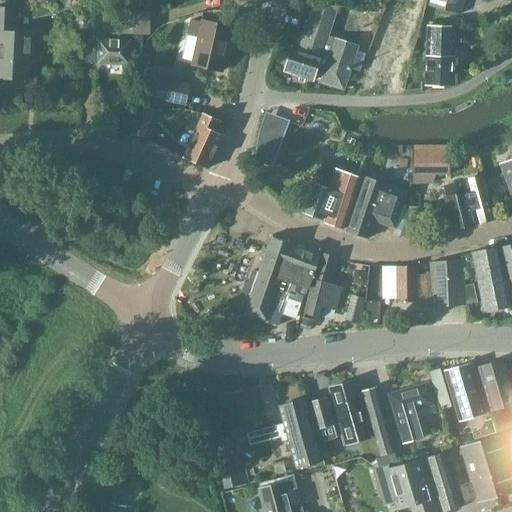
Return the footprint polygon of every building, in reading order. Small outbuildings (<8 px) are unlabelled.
[(461,15),(464,0),(429,0),(428,6),(461,15)] [(285,61),(283,66),(285,69),(284,72),(312,81),(314,75),(321,78),(319,82),(343,89),(349,69),(359,72),(365,53),(356,50),(357,46),(326,37),(335,8),(314,1),(298,49),(292,47),(288,60),(285,61)] [(18,10),(0,9),(0,81),(28,83),(29,66),(33,67),(35,35),(16,34),(18,10)] [(101,12),(100,33),(149,35),(149,13),(101,12)] [(219,71),(227,28),(201,23),(198,36),(188,33),(183,59),(193,62),(192,66),(219,71)] [(450,83),(452,27),(434,27),(429,26),(426,26),(423,82),(450,83)] [(128,65),(129,42),(94,40),(69,44),(74,62),(97,63),(128,65)] [(185,106),(190,84),(157,77),(152,98),(185,106)] [(144,137),(153,109),(140,105),(132,134),(144,137)] [(208,168),(222,137),(215,133),(219,122),(201,114),(183,157),(208,168)] [(256,136),(254,150),(270,156),(274,142),(256,136)] [(450,174),(449,150),(410,151),(411,184),(431,184),(435,175),(450,174)] [(511,198),(511,160),(499,165),(511,198)] [(342,229),(360,178),(323,166),(316,186),(312,185),(302,212),(304,213),(306,216),(310,218),(313,217),(322,220),(324,214),(327,216),(325,223),(342,229)] [(495,219),(488,193),(484,175),(463,180),(466,191),(456,193),(453,184),(443,187),(445,197),(443,197),(451,229),(495,219)] [(406,191),(364,177),(346,231),(368,238),(373,221),(394,228),(406,191)] [(406,237),(418,235),(419,207),(408,207),(406,237)] [(245,281),(241,291),(251,295),(245,314),(266,321),(272,305),(281,309),(280,313),(295,318),(302,298),(304,299),(307,289),(319,253),(271,236),(271,238),(265,254),(259,273),(252,270),(248,282),(245,281)] [(511,298),(511,245),(499,248),(511,298)] [(483,311),(509,306),(496,250),(472,254),(483,311)] [(334,309),(341,287),(328,284),(335,258),(320,254),(304,313),(319,317),(322,306),(334,309)] [(465,303),(463,285),(462,260),(430,262),(430,272),(425,272),(425,274),(415,274),(415,268),(396,268),(395,298),(414,298),(413,303),(432,304),(432,307),(465,303)] [(463,285),(465,303),(476,301),(472,283),(463,285)] [(351,295),(345,319),(358,322),(365,299),(351,295)] [(379,323),(379,322),(379,301),(365,301),(364,323),(379,323)] [(302,318),(300,324),(310,327),(310,324),(311,320),(302,318)] [(479,367),(482,376),(492,411),(511,404),(511,390),(503,361),(479,367)] [(471,364),(445,371),(459,420),(485,413),(471,364)] [(345,445),(370,438),(353,381),(329,388),(345,445)] [(402,443),(422,437),(415,411),(434,405),(427,383),(388,394),(402,443)] [(379,457),(394,452),(376,387),(360,391),(379,457)] [(447,392),(435,396),(440,411),(451,408),(447,392)] [(315,429),(333,425),(326,397),(308,401),(315,429)] [(295,468),(322,461),(305,399),(279,407),(283,424),(246,433),(249,445),(280,437),(281,440),(287,439),(295,468)] [(480,441),(496,496),(511,490),(511,472),(511,473),(499,435),(480,441)] [(477,502),(496,496),(480,441),(460,447),(471,484),(458,488),(463,503),(476,499),(477,502)] [(441,511),(442,511),(458,507),(442,453),(426,458),(441,511)] [(234,457),(217,461),(224,489),(248,483),(244,467),(237,469),(234,457)] [(384,466),(373,469),(376,480),(388,477),(397,509),(410,506),(412,511),(435,511),(420,460),(398,467),(386,470),(384,466)] [(303,511),(294,479),(282,482),(258,489),(264,511),(303,511)]
